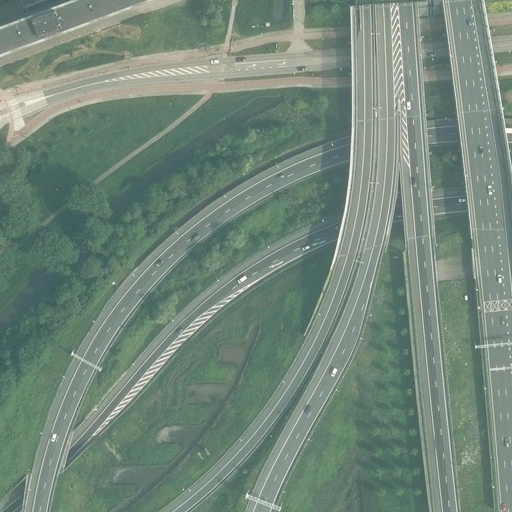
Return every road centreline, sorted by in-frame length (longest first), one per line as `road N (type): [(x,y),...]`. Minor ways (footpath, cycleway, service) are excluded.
road 1 (motorway): [(511,135),(434,136),(344,152),(275,179),(194,231),(130,295),(87,357),(51,445),(36,511)]
road 2 (motorway): [(511,203),(364,222),(265,267),(189,320),(8,511)]
road 3 (motorway): [(364,0),(367,169),(339,296),(287,397),(234,464),(182,511)]
road 4 (motorway): [(386,0),(382,221),(353,329),(263,511)]
road 5 (motorway): [(404,0),(450,511)]
road 6 (motorway): [(511,447),(460,0)]
road 7 (tertiary): [(299,69),(511,48)]
road 8 (tertiary): [(511,39),(299,56)]
road 9 (tertiary): [(299,56),(163,74)]
road 10 (tertiary): [(163,74),(299,69)]
